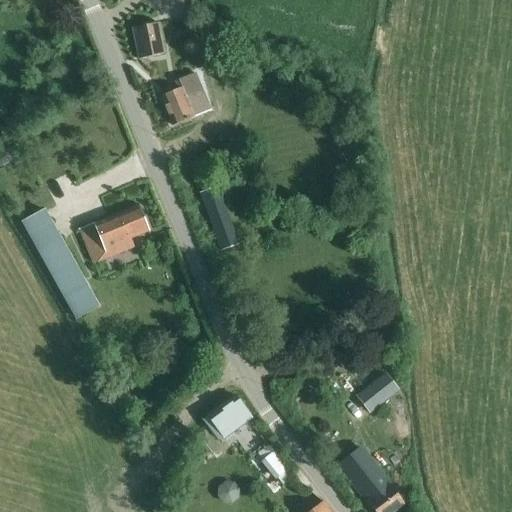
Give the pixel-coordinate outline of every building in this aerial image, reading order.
[(133,28),(139,60),(164,55),(157,23),(133,28)] [(174,82),(177,90),(161,96),(174,126),(203,114),(196,96),(203,92),(196,73),(186,77),(174,82)] [(16,144),(0,152),(0,166),(22,156),(16,144)] [(201,196),(218,243),(232,238),(215,191),(201,196)] [(139,206),(77,231),(91,265),(116,255),(134,247),(130,239),(149,231),(139,206)] [(22,222),(66,302),(76,319),(99,307),(90,289),(45,209),(22,222)] [(204,338),(194,343),(198,353),(209,348),(204,338)] [(367,414),(394,396),(382,379),(355,397),(367,414)] [(213,412),(209,415),(224,436),(228,433),(250,416),(235,396),(213,412)] [(263,448),(257,453),(263,460),(261,462),(276,480),(278,479),(283,485),(291,479),(286,472),(290,469),(274,451),(269,444),(263,448)] [(339,464),(337,465),(356,488),(367,502),(374,511),(393,511),(398,509),(404,504),(386,481),(388,479),(374,463),(361,446),(339,464)] [(218,487),(217,496),(223,503),(232,504),(238,498),(239,489),(234,482),(225,482),(218,487)] [(328,511),(322,503),(310,511),(328,511)]
